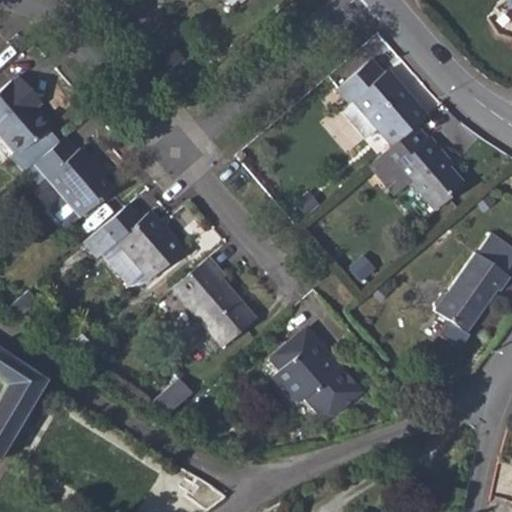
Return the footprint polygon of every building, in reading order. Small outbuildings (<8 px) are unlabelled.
[(171,42),(160,52),(171,65),(182,55),(171,42)] [(351,100),(391,145),(414,125),(425,115),(413,100),(408,104),(397,91),(401,87),(386,71),(382,74),(370,61),(336,89),(348,103),(351,100)] [(37,107),(27,97),(33,92),(19,77),(15,82),(13,80),(0,91),(0,132),(18,153),(52,124),(37,107)] [(413,100),(401,87),(397,91),(408,104),(413,100)] [(33,92),(27,97),(37,107),(42,103),(33,92)] [(391,145),(370,164),(382,178),(396,167),(409,183),(420,194),(422,193),(436,209),(451,196),(448,193),(462,181),(449,167),(438,154),(442,151),(429,137),(426,139),(414,125),(391,145)] [(66,135),(35,161),(82,215),(114,189),(91,163),(94,161),(82,146),(78,149),(66,135)] [(442,151),(438,154),(449,167),(453,163),(442,151)] [(396,167),(382,178),(396,194),(409,183),(396,167)] [(48,203),(59,195),(46,178),(35,186),(48,203)] [(141,217),(129,202),(85,241),(98,256),(117,240),(150,278),(183,249),(149,211),(141,217)] [(486,235),(473,256),(481,261),(494,240),(486,235)] [(511,258),(511,250),(494,240),(481,261),(502,274),(511,258)] [(436,311),(434,313),(468,334),(496,291),(498,292),(507,277),(502,274),(481,261),(473,256),(471,255),(446,295),(441,296),(434,306),(436,311)] [(209,257),(175,286),(225,346),(256,319),(217,273),(220,270),(209,257)] [(37,301),(27,290),(5,309),(17,318),(37,301)] [(271,360),(280,369),(316,338),(307,328),(271,360)] [(316,338),(280,369),(272,377),(292,399),(302,401),(304,399),(317,413),(338,415),(363,392),(340,366),(335,371),(324,360),(330,354),(316,338)] [(0,453),(43,381),(0,351),(0,383),(3,385),(0,390),(0,453)] [(340,366),(330,354),(324,360),(335,371),(340,366)] [(181,381),(152,406),(170,416),(193,395),(181,381)]
